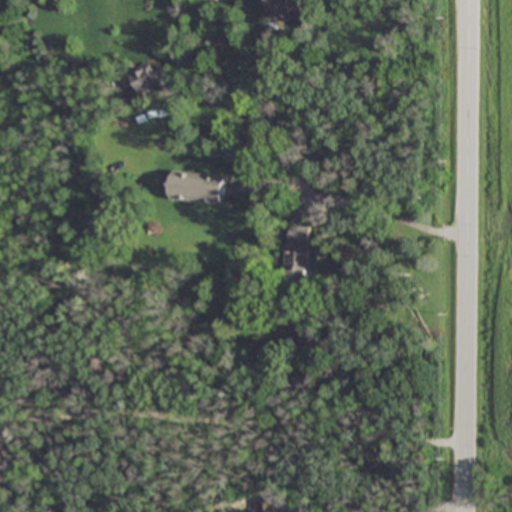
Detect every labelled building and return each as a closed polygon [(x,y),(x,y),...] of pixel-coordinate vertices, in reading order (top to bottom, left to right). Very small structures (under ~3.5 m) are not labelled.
[(267,0),(267,19),(304,18),(303,0),(267,0)] [(159,83),(149,63),(129,74),(139,94),(159,83)] [(226,175),(173,169),(170,198),(223,204),(226,175)] [(311,228),(286,227),(284,294),(309,295),(311,228)] [(278,511),(278,500),(257,501),(257,511),(278,511)]
